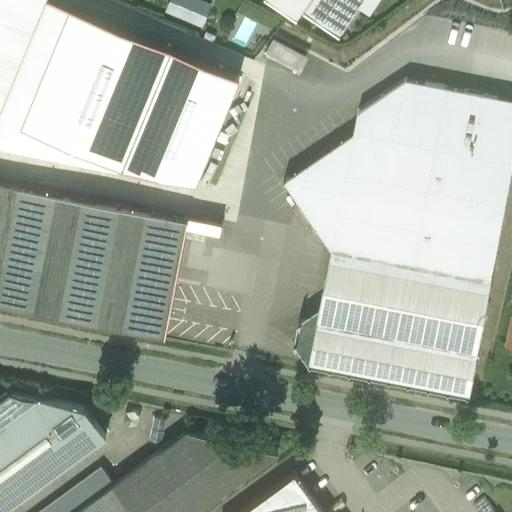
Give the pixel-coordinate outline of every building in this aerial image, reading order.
[(0,0),(0,106),(44,0),(0,0)] [(44,0),(0,106),(0,141),(122,165),(172,46),(57,0),(44,0)] [(172,0),(168,10),(189,19),(196,0),(172,0)] [(271,0),(297,17),(308,0),(271,0)] [(312,0),(304,12),(303,13),(339,37),(340,36),(339,36),(363,0),(312,0)] [(272,33),(263,49),(296,67),(305,52),(272,33)] [(241,74),(172,46),(122,165),(197,179),(241,74)] [(511,168),(511,97),(406,76),(358,109),(354,128),(284,176),(284,178),(331,248),(491,279),(511,168)] [(168,213),(0,180),(0,300),(159,332),(180,224),(167,221),(168,213)] [(184,227),(182,239),(193,242),(204,244),(206,231),(184,227)] [(199,269),(204,244),(193,242),(188,267),(199,269)] [(491,279),(331,248),(321,304),(299,319),(301,322),(298,338),(294,340),(310,362),(469,393),(491,279)] [(249,263),(214,256),(208,287),(243,294),(249,263)] [(85,406),(13,390),(0,399),(0,511),(106,435),(85,406)] [(102,465),(38,511),(192,511),(277,450),(278,448),(188,428),(114,482),(102,465)] [(325,511),(295,471),(238,511),(325,511)]
